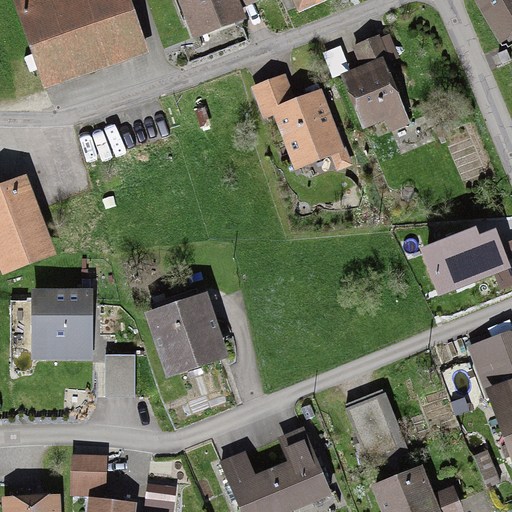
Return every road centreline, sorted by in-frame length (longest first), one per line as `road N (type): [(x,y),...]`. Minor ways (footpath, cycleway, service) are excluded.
road 1 (residential): [(511,304),(171,442),(0,437)]
road 2 (residential): [(382,0),(73,115),(0,116)]
road 3 (residential): [(449,0),(511,153)]
